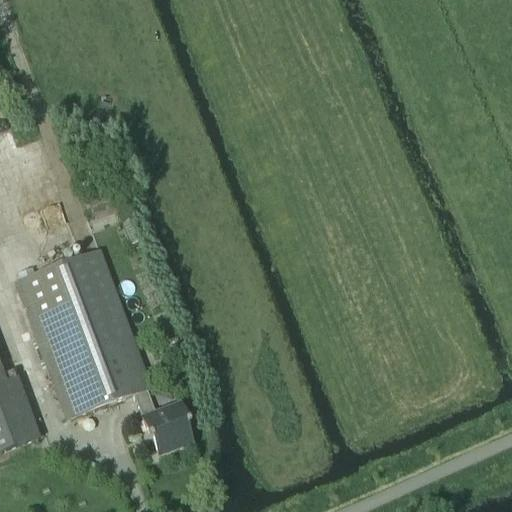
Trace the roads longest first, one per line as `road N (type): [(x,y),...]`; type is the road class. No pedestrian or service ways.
road 1 (unclassified): [(350,511),(511,440)]
road 2 (track): [(52,159),(0,9)]
